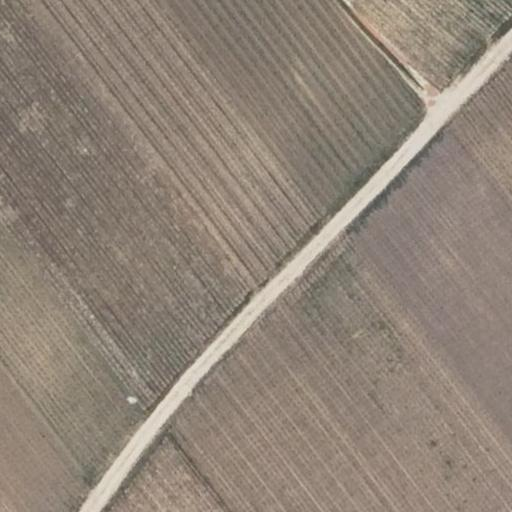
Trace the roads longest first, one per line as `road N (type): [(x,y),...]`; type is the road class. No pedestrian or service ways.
road 1 (track): [(511,43),(209,361),(99,511)]
road 2 (track): [(346,0),(446,110)]
